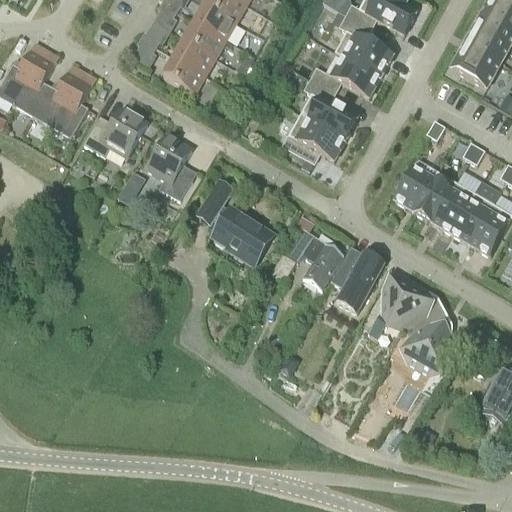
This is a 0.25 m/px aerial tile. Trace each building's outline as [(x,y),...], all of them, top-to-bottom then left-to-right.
[(244,12),(223,0),(209,0),(203,11),(234,29),(244,12)] [(223,0),(244,12),(251,0),(223,0)] [(351,12),(345,22),(369,36),(375,26),(403,41),(415,20),(402,13),(405,9),(388,0),(385,0),(384,3),(378,0),(366,0),(358,16),(351,12)] [(511,8),(496,0),(493,0),(480,24),(511,41),(511,8)] [(511,0),(496,0),(511,8),(511,0)] [(171,8),(164,3),(157,14),(165,19),(171,8)] [(179,12),(171,8),(165,19),(172,23),(179,12)] [(203,11),(193,28),(224,47),(234,29),(203,11)] [(369,36),(345,22),(339,34),(346,37),(334,59),(342,64),(343,62),(380,83),(391,62),(363,47),(369,36)] [(511,41),(480,24),(466,49),(501,69),(511,48),(511,41)] [(193,28),(183,46),(214,64),(224,47),(193,28)] [(144,54),(150,43),(143,39),(136,50),(144,54)] [(158,47),(150,43),(144,54),(152,58),(158,47)] [(214,64),(183,46),(173,63),(204,81),(214,64)] [(501,69),(466,49),(451,75),(486,95),(501,69)] [(0,103),(15,112),(46,57),(34,50),(19,76),(12,72),(0,92),(0,103)] [(58,64),(46,57),(15,112),(33,122),(50,93),(44,89),(58,64)] [(368,104),(380,83),(343,62),(342,64),(331,83),(316,75),(310,85),(335,99),(340,89),(368,104)] [(204,81),(173,63),(162,81),(194,99),(204,81)] [(50,93),(33,122),(52,133),(83,79),(71,72),(57,97),(50,93)] [(95,86),(83,79),(52,133),(71,144),(88,116),(80,112),(95,86)] [(311,101),(300,121),(345,146),(356,125),(328,110),(335,99),(310,85),(304,97),(311,101)] [(511,119),(511,118),(511,102),(507,100),(500,113),(511,119)] [(126,163),(146,129),(122,116),(110,138),(96,131),(85,151),(104,162),(109,154),(126,163)] [(345,146),(300,121),(282,153),(313,170),(319,160),(333,167),(345,146)] [(433,146),(441,132),(434,128),(426,142),(433,146)] [(180,207),(192,187),(178,179),(191,156),(168,142),(148,177),(164,186),(159,195),(180,207)] [(469,167),(477,153),(470,149),(462,163),(469,167)] [(484,157),(477,153),(469,167),(476,171),(484,157)] [(486,156),(479,169),(489,175),(497,161),(486,156)] [(394,207),(414,219),(438,179),(418,167),(411,178),(407,176),(397,192),(401,195),(394,207)] [(511,179),(511,173),(507,171),(499,185),(506,189),(511,179)] [(438,179),(414,219),(433,230),(456,190),(438,179)] [(254,271),(273,242),(231,216),(230,218),(221,212),(231,197),(219,189),(197,222),(210,230),(213,226),(221,231),(214,243),(215,244),(215,248),(222,253),(226,251),(237,258),(236,260),(254,271)] [(475,201),(456,190),(433,230),(451,241),(475,201)] [(493,212),(475,201),(451,241),(470,252),(493,212)] [(511,223),(511,222),(493,212),(470,252),(489,263),(511,223)] [(302,233),(285,259),(270,281),(284,289),(297,268),(302,260),(313,267),(303,283),(321,295),(344,261),(302,233)] [(351,255),(330,288),(342,295),(335,308),(356,319),(383,270),(363,259),(362,261),(351,255)] [(407,338),(445,317),(438,303),(405,283),(381,296),(380,321),(406,336),(407,338)] [(445,317),(407,338),(406,368),(436,387),(444,383),(452,368),(452,329),(445,317)] [(471,345),(465,356),(493,371),(499,360),(489,354),(493,346),(482,339),(477,348),(471,345)] [(278,377),(289,384),(299,368),(288,362),(278,377)] [(508,433),(511,424),(511,383),(502,379),(482,419),(508,433)]
